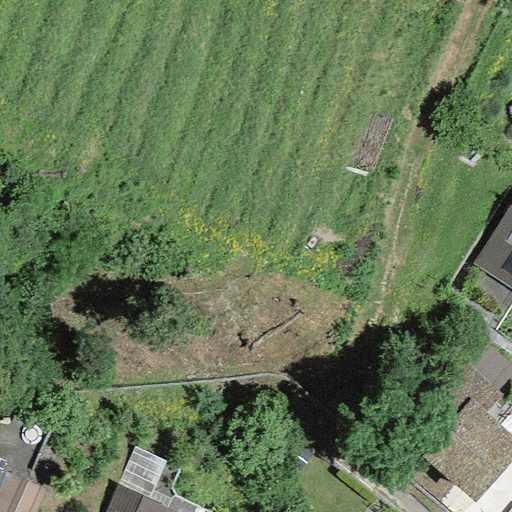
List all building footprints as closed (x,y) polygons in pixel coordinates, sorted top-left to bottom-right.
[(511,214),(469,283),(511,309),(511,214)] [(451,354),(387,426),(424,458),(408,476),(449,511),(497,511),(510,498),(492,483),(511,460),(511,431),(486,409),(498,395),(451,354)] [(133,447),(116,484),(148,499),(165,462),(133,447)] [(0,480),(3,474),(9,459),(0,455),(0,480)] [(3,474),(0,480),(0,511),(34,511),(44,491),(3,474)] [(179,511),(148,499),(116,484),(102,511),(179,511)]
